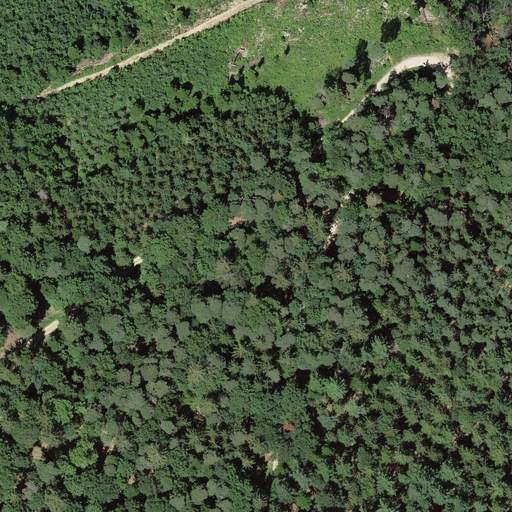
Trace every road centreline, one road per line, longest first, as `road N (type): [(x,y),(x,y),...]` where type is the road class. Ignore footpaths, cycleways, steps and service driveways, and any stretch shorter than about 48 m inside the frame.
road 1 (track): [(0,366),(134,260),(324,137),(397,68),(416,61),(450,72),(447,106),(375,156),(320,260),(289,386),(273,511)]
road 2 (track): [(0,444),(86,468),(402,334),(511,365)]
road 3 (track): [(0,109),(112,69),(251,0)]
